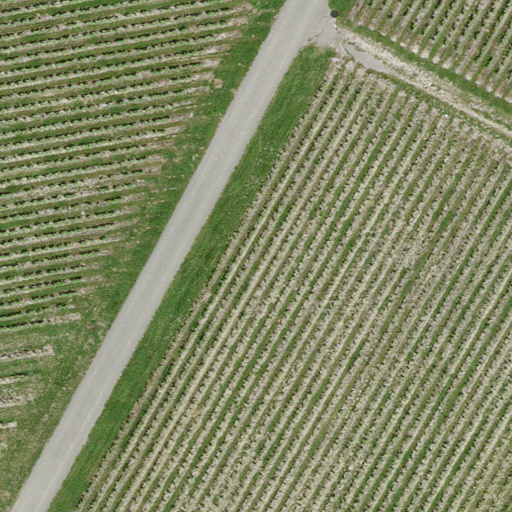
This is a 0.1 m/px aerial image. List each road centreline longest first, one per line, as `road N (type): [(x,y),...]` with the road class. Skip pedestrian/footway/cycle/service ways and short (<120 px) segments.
road 1 (unclassified): [(29,511),(307,0)]
road 2 (track): [(511,129),(297,17)]
